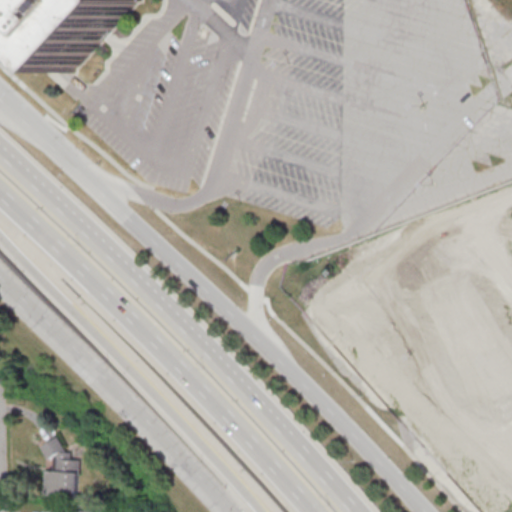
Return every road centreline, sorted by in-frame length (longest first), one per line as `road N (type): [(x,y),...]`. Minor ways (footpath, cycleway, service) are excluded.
road 1 (motorway): [(352,511),(188,337),(0,157)]
road 2 (secondary): [(429,511),(308,386),(85,182)]
road 3 (motorway): [(0,198),(108,299),(309,511)]
road 4 (motorway): [(0,243),(266,511)]
road 5 (secondary): [(0,281),(226,511)]
